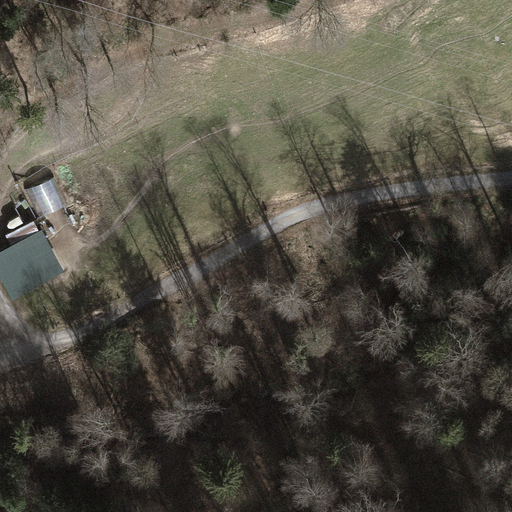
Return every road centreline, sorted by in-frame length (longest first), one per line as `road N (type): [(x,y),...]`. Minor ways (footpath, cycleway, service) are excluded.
road 1 (track): [(511,177),(390,190),(308,209),(18,361)]
road 2 (track): [(0,126),(170,42),(317,0)]
road 3 (track): [(511,420),(443,454),(432,483),(449,511)]
